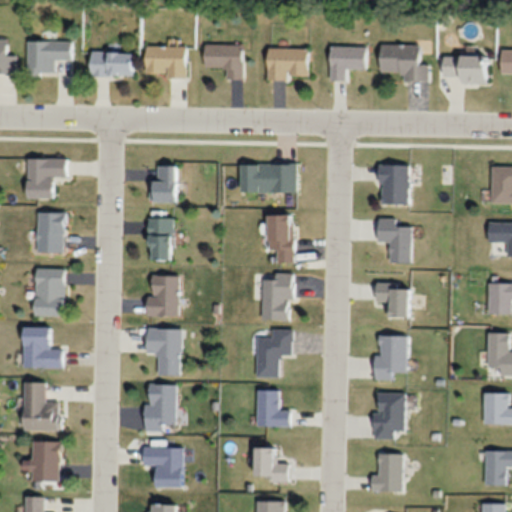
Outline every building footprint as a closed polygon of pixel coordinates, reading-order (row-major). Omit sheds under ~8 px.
[(0,74),(18,74),(18,55),(8,55),(8,38),(0,38),(0,74)] [(29,40),(28,74),(55,74),(55,61),(74,61),(74,40),(29,40)] [(244,44),(206,44),(206,67),(226,67),(226,77),(244,77),(244,44)] [(382,71),(403,71),(403,81),(430,81),(430,64),(421,63),(421,44),(382,44),(382,71)] [(187,76),(187,46),(148,46),(148,76),(187,76)] [(367,46),(332,46),(332,79),(349,79),(349,68),(367,68),(367,46)] [(269,78),(310,78),(310,48),(269,48),(269,78)] [(502,74),(511,73),(511,50),(502,50),(502,74)] [(135,52),(93,52),(93,75),(135,75),(135,52)] [(462,82),(488,82),(488,56),(445,56),(445,77),(462,77),(462,82)] [(68,177),(68,157),(30,157),(30,198),(57,198),(57,177),(68,177)] [(299,163),(243,163),(243,192),(299,192),(299,163)] [(381,204),(410,204),(410,164),(381,164),(381,204)] [(178,202),(178,165),(160,165),(160,179),(151,179),(151,202),(178,202)] [(511,165),(493,165),(493,203),(511,203),(511,165)] [(40,212),(40,252),(67,252),(67,212),(40,212)] [(271,251),(279,251),(279,262),(296,262),(296,214),(271,214),(271,251)] [(174,259),(174,218),(151,218),(151,259),(174,259)] [(391,241),(391,261),(412,261),(412,227),(400,227),(400,218),(380,218),(380,241),(391,241)] [(490,243),(509,243),(509,256),(511,256),(511,221),(490,222),(490,243)] [(67,315),(67,268),(38,268),(38,315),(67,315)] [(277,279),(265,279),(265,319),(294,319),(294,273),(277,273),(277,279)] [(181,315),(181,275),(151,275),(151,315),(181,315)] [(378,303),(390,303),(390,316),(411,316),(411,282),(378,282),(378,303)] [(490,314),(511,313),(511,282),(490,282),(490,314)] [(25,328),(25,367),(65,367),(65,348),(54,348),(54,328),(25,328)] [(184,328),(150,328),(150,352),(160,352),(160,374),(184,374),(184,328)] [(282,376),(282,355),(295,355),(295,329),(273,329),(273,339),(259,339),(259,376),(282,376)] [(511,375),(511,332),(490,332),(489,367),(501,367),(501,375),(511,375)] [(409,335),(378,335),(378,379),(397,379),(397,371),(409,371),(409,335)] [(63,430),(63,402),(49,402),(49,382),(27,382),(27,430),(63,430)] [(179,384),(149,384),(148,431),(168,431),(168,423),(178,424),(179,384)] [(293,426),(293,408),(282,408),(282,389),(260,389),(260,426),(293,426)] [(407,392),(377,392),(377,439),(397,439),(397,429),(407,429),(407,392)] [(486,424),(511,423),(511,406),(511,407),(511,392),(486,392),(486,424)] [(63,442),(33,442),(33,482),(63,482),(63,442)] [(185,447),(146,446),(146,467),(158,467),(158,487),(185,487),(185,447)] [(291,481),(291,462),(280,462),(280,447),(259,447),(259,481),(291,481)] [(511,449),(488,450),(488,485),(510,485),(510,467),(511,466),(511,449)] [(377,491),(405,491),(405,454),(377,454),(377,491)] [(47,511),(47,497),(27,497),(26,511),(47,511)] [(289,511),(289,501),(260,501),(259,511),(289,511)] [(484,511),(511,511),(511,503),(485,503),(484,511)]
